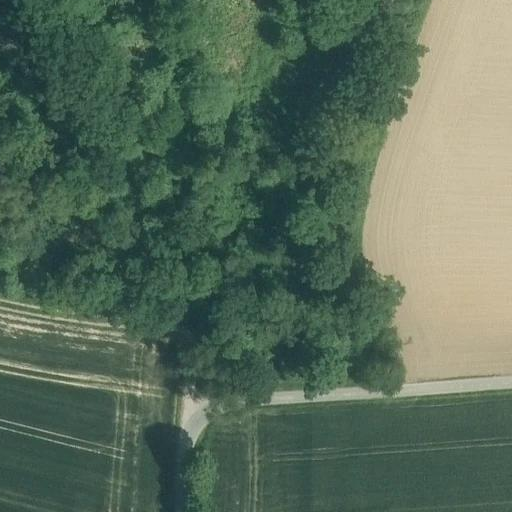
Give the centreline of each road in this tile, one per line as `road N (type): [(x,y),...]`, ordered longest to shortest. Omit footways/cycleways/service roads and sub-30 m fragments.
road 1 (track): [(188,406),(196,327),(251,217),(251,166),(211,129),(140,101),(91,44),(71,0)]
road 2 (unclassified): [(181,511),(188,406),(511,382)]
road 3 (track): [(196,327),(84,323),(0,304)]
